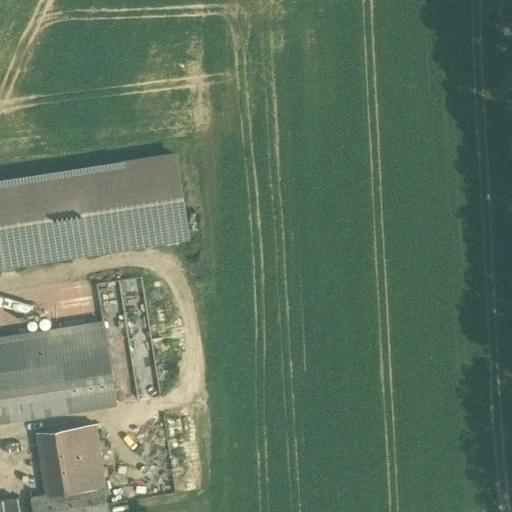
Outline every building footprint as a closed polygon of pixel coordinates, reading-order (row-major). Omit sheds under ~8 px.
[(174,155),(0,181),(0,265),(187,237),(174,155)] [(103,322),(0,338),(0,420),(115,403),(103,322)] [(94,424),(70,427),(80,490),(103,486),(94,424)] [(70,427),(37,432),(47,495),(80,490),(70,427)] [(107,511),(103,486),(80,490),(83,511),(107,511)] [(47,495),(30,498),(32,511),(83,511),(80,490),(47,495)] [(18,511),(16,498),(0,500),(0,511),(18,511)]
